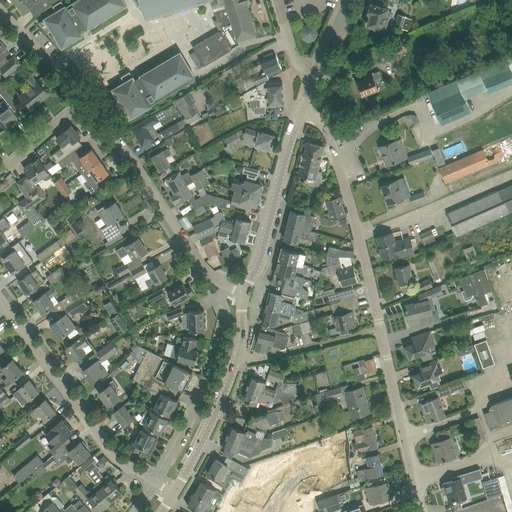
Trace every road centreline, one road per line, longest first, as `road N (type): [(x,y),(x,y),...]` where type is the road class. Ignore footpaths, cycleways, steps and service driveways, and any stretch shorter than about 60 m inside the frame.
road 1 (residential): [(300,114),(320,122),(332,147),(382,333),(418,511)]
road 2 (residential): [(154,483),(105,447),(0,299)]
road 3 (residential): [(227,287),(198,265),(82,102)]
road 4 (residential): [(227,287),(216,357),(154,483)]
road 5 (tertiary): [(243,295),(300,114)]
road 6 (tertiary): [(174,494),(239,355)]
road 7 (residential): [(357,338),(278,362),(239,355)]
road 8 (residential): [(82,102),(0,12)]
